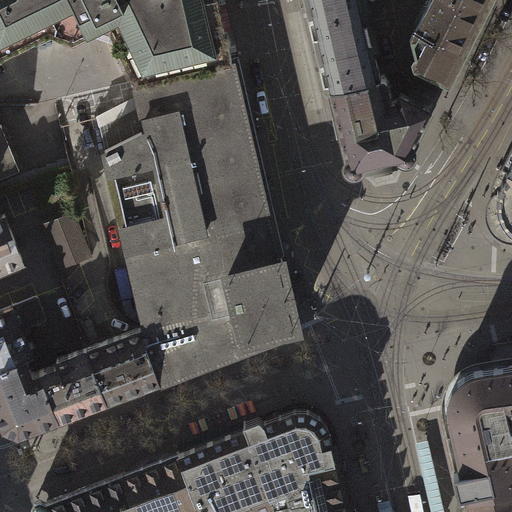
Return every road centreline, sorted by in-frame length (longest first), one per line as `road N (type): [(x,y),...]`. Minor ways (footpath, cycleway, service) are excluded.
road 1 (residential): [(270,387),(0,488)]
road 2 (residential): [(511,76),(445,183),(401,212),(379,219),(349,213),(313,170)]
road 3 (unclassified): [(363,312),(413,511)]
road 4 (residential): [(313,170),(279,0)]
road 5 (residential): [(313,170),(363,312)]
road 6 (residential): [(363,312),(511,298)]
